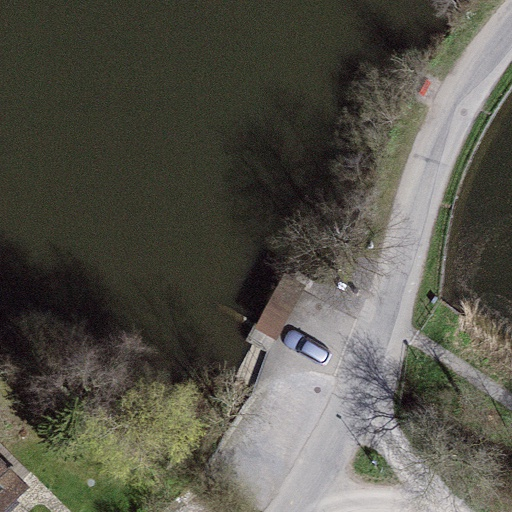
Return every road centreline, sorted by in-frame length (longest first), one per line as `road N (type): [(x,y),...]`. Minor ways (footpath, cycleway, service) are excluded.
road 1 (unclassified): [(295,511),(353,425),(459,133),(511,40)]
road 2 (track): [(462,511),(353,425)]
